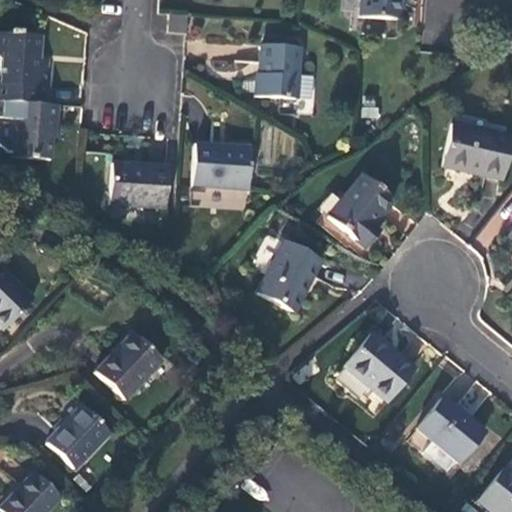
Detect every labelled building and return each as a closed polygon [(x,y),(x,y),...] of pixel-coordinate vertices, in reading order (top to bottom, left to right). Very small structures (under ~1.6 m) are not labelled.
[(398,21),(399,0),(359,0),(358,19),(398,21)] [(168,35),(186,36),(187,18),(168,16),(168,35)] [(394,32),(395,21),(372,20),(371,31),(394,32)] [(0,101),(11,103),(38,106),(40,88),(47,89),(48,62),(39,61),(40,38),(0,34),(0,101)] [(295,100),(298,50),(260,47),(257,98),(295,100)] [(56,125),(57,107),(38,106),(11,103),(10,120),(14,120),(12,158),(50,162),(53,124),(56,125)] [(509,138),(452,125),(441,169),(501,182),(509,138)] [(251,150),(195,145),(192,186),(247,191),(251,150)] [(162,210),(166,169),(111,165),(108,206),(162,210)] [(327,218),(365,250),(379,233),(373,228),(393,202),(360,176),(327,218)] [(293,313),(320,264),(282,244),(255,294),(293,313)] [(32,300),(0,269),(0,327),(3,331),(32,300)] [(123,400),(161,360),(131,332),(94,372),(123,400)] [(413,370),(370,334),(332,380),(353,398),(358,391),(362,394),(366,389),(384,405),(413,370)] [(484,435),(440,398),(414,431),(429,443),(421,454),(444,473),(453,463),(458,467),(484,435)] [(72,469),(107,433),(80,407),(45,443),(72,469)] [(511,511),(511,475),(504,469),(476,503),(487,511),(511,511)] [(0,511),(44,511),(58,498),(31,473),(0,506),(0,511)]
